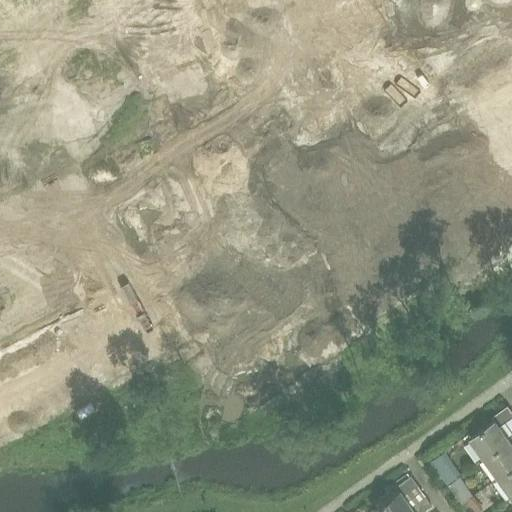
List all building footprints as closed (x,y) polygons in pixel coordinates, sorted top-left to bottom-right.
[(304,37),(368,20),(362,0),(309,0),(316,21),(301,25),(304,37)] [(368,128),(177,244),(221,315),(411,199),(368,128)] [(90,316),(145,289),(147,277),(96,174),(45,199),(43,214),(0,234),(0,359),(8,356),(0,340),(0,333),(8,329),(10,313),(23,315),(14,319),(20,331),(66,338),(69,343),(97,329),(90,316)] [(145,317),(163,354),(181,345),(163,308),(145,317)] [(485,457),(510,440),(507,436),(500,426),(511,418),(511,411),(508,405),(492,416),(495,420),(471,437),(485,457)] [(511,467),(511,432),(507,436),(510,440),(485,457),(486,458),(499,477),(511,467)] [(436,457),(431,460),(438,470),(451,460),(444,451),(436,457)] [(511,467),(499,477),(511,494),(511,467)] [(408,511),(412,510),(409,506),(402,496),(418,485),(410,475),(394,487),(397,491),(374,507),(375,509),(370,511),(408,511)] [(499,484),(470,502),(477,511),(506,494),(499,484)] [(420,511),(431,505),(424,495),(409,506),(412,510),(408,511),(420,511)]
